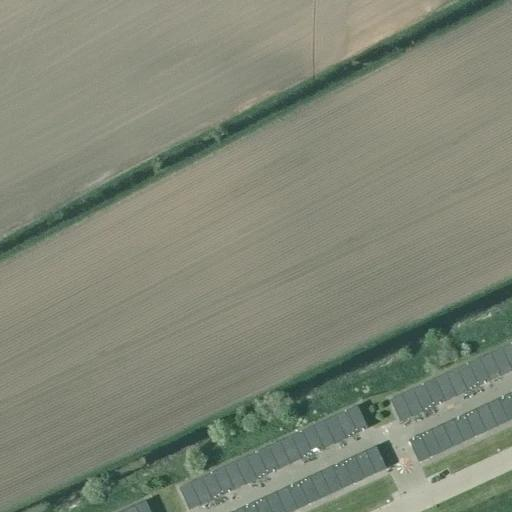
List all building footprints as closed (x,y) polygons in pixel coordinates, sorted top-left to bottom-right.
[(511,343),(494,351),(479,358),(489,381),(511,370),(511,343)] [(479,358),(434,379),(445,402),(489,381),(479,358)] [(390,400),(400,422),(445,402),(434,379),(390,400)] [(508,422),(511,419),(511,392),(497,399),(508,422)] [(496,427),(508,422),(497,399),(453,420),(463,442),(496,427)] [(357,406),(313,426),(323,449),(368,428),(357,406)] [(408,440),(418,463),(463,442),(453,420),(408,440)] [(285,439),(268,447),(278,469),(323,449),(313,426),(285,439)] [(376,446),(331,467),(342,489),(386,469),(376,446)] [(268,447),(223,467),(234,490),(278,469),(268,447)] [(189,510),(234,490),(223,467),(179,488),(189,510)] [(297,510),(342,489),(331,467),(304,479),(287,487),(297,510)] [(291,511),(297,510),(287,487),(242,508),(243,511),(291,511)] [(151,511),(146,500),(120,511),(151,511)]
